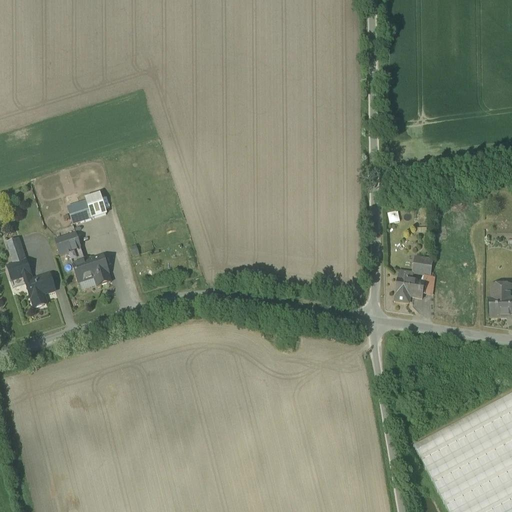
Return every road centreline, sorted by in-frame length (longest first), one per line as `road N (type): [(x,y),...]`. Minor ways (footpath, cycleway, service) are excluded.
road 1 (unclassified): [(0,355),(182,298),(371,321)]
road 2 (unclassified): [(367,0),(371,321)]
road 3 (unclassified): [(403,511),(371,321)]
road 4 (residential): [(511,342),(371,321)]
road 5 (unknown): [(50,209),(60,336)]
